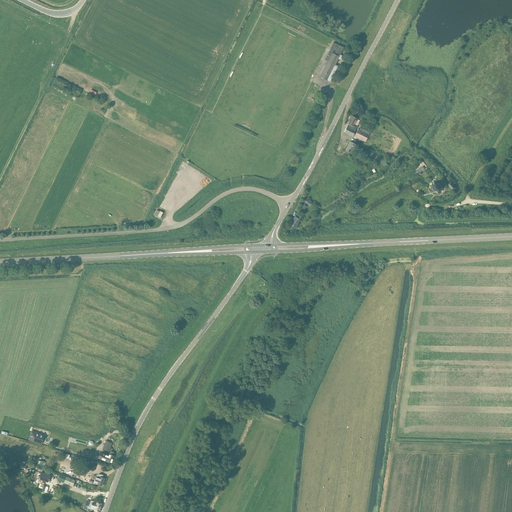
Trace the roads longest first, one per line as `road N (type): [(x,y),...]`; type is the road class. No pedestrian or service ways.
road 1 (tertiary): [(105,511),(156,394),(258,252)]
road 2 (unclassified): [(0,240),(166,228),(239,189),(288,205)]
road 3 (tertiary): [(288,205),(397,0)]
road 4 (primary): [(263,245),(118,256)]
road 5 (primary): [(511,236),(371,243)]
road 6 (primary): [(118,256),(258,252)]
